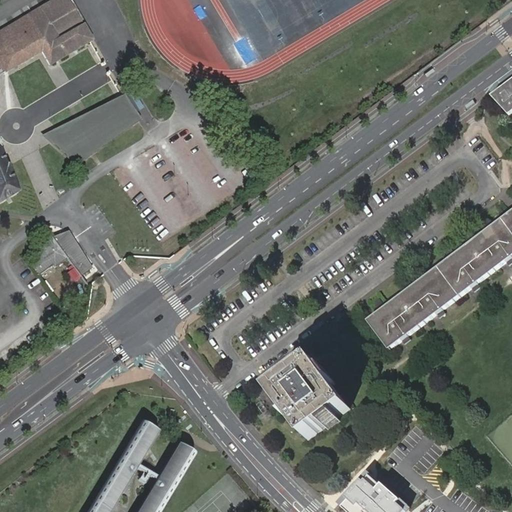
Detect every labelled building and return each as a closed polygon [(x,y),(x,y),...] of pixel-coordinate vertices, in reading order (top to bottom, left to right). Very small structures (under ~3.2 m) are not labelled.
[(92,38),(69,0),(51,0),(0,31),(0,71),(1,73),(42,49),(50,63),(92,38)] [(426,78),(434,72),(432,69),(424,75),(426,78)] [(494,98),(493,98),(511,118),(511,117),(511,84),(497,96),(494,98)] [(97,112),(125,95),(139,119),(82,153),(69,129),(86,119),(83,114),(65,124),(52,131),(56,137),(71,160),(75,166),(85,158),(142,120),(127,93),(126,91),(94,108),(97,112)] [(139,119),(125,95),(97,112),(99,116),(88,123),(86,119),(69,129),(82,153),(139,119)] [(467,109),(475,103),(473,100),(465,106),(467,109)] [(0,200),(19,192),(7,166),(6,166),(0,152),(0,200)] [(369,323),(371,326),(511,223),(511,218),(493,232),(486,222),(480,227),(487,236),(458,257),(451,248),(445,252),(452,262),(423,284),(416,274),(410,278),(417,288),(388,309),(380,300),(375,304),(381,314),(369,323)] [(511,223),(371,326),(392,351),(401,341),(403,344),(409,340),(407,336),(436,315),(438,319),(445,314),(442,311),(471,289),(474,293),(480,289),(477,285),(506,264),(509,267),(511,265),(511,223)] [(39,257),(30,265),(38,276),(52,266),(54,269),(67,259),(80,276),(90,269),(72,243),(68,239),(64,237),(59,237),(56,237),(53,238),(35,252),(39,257)] [(292,379),(275,392),(284,404),(292,416),(309,439),(327,426),(338,418),(350,409),(332,386),(324,375),(315,362),(303,371),(292,379)] [(289,374),(292,379),(303,371),(299,367),(289,374)] [(324,375),(332,386),(335,384),(327,373),(324,375)] [(288,418),(292,416),(284,404),(280,407),(288,418)] [(265,423),(274,416),(269,408),(260,415),(265,423)] [(338,418),(327,426),(331,431),(341,423),(338,418)] [(104,511),(133,464),(149,437),(152,439),(155,434),(138,424),(138,425),(85,511),(104,511)] [(107,511),(152,439),(149,437),(133,464),(104,511),(107,511)] [(157,511),(191,456),(174,446),(171,451),(174,452),(138,511),(157,511)] [(171,451),(134,511),(138,511),(174,452),(171,451)] [(403,511),(408,507),(366,471),(338,503),(347,511),(403,511)]
